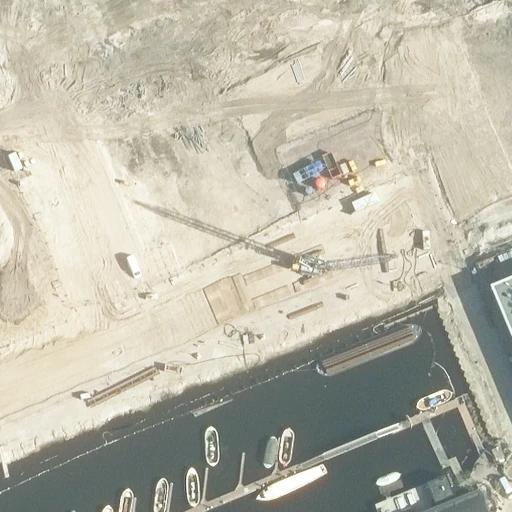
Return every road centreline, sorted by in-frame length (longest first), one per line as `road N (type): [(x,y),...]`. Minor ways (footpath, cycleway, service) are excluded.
road 1 (residential): [(271,328),(164,72)]
road 2 (residential): [(164,72),(338,0)]
road 3 (residential): [(0,140),(164,72)]
